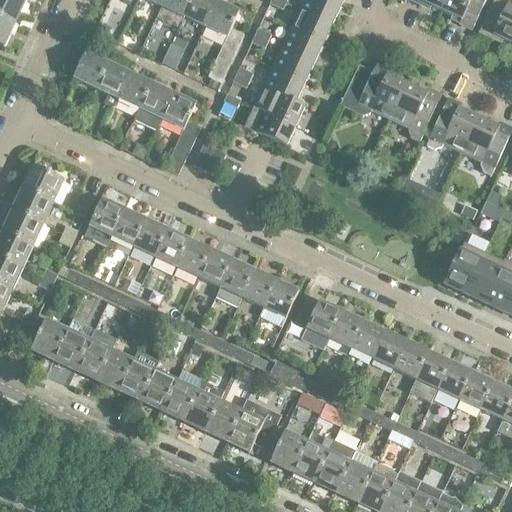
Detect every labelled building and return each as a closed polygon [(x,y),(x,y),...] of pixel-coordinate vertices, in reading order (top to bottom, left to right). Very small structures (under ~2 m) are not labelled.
[(0,0),(0,20),(15,28),(25,5),(13,0),(0,0)] [(140,0),(161,9),(164,0),(140,0)] [(191,0),(164,0),(161,9),(183,20),(191,0)] [(205,30),(217,5),(206,0),(191,0),(183,20),(205,30)] [(332,28),(341,9),(322,0),(306,0),(300,13),(332,28)] [(322,0),(341,9),(345,0),(322,0)] [(441,14),(447,0),(401,0),(420,9),(422,5),(441,14)] [(447,0),(441,14),(461,23),(459,27),(472,33),(487,0),(447,0)] [(511,46),(511,3),(510,3),(511,0),(496,0),(479,36),(492,43),(494,38),(511,46)] [(283,14),(287,7),(274,1),(270,8),(283,14)] [(239,15),(217,5),(205,30),(226,40),(208,80),(221,86),(244,38),(231,32),(239,15)] [(323,48),(332,28),(300,13),(291,33),(323,48)] [(0,48),(4,51),(15,28),(0,20),(0,48)] [(272,39),(259,32),(255,40),(268,46),(272,39)] [(314,67),(323,48),(291,33),(282,52),(314,67)] [(268,46),(255,40),(252,47),(265,53),(268,46)] [(171,47),(162,66),(175,72),(184,53),(171,47)] [(304,87),(314,67),(282,52),(273,72),(304,87)] [(85,56),(73,81),(95,91),(107,66),(85,56)] [(117,102),(129,76),(107,66),(95,91),(107,97),(103,106),(113,111),(117,102)] [(373,75),(359,69),(340,109),(362,119),(370,117),(371,114),(390,123),(407,88),(388,79),(390,74),(376,68),(373,75)] [(253,78),(240,72),(237,79),(250,85),(253,78)] [(296,105),(304,87),(273,72),(263,91),(295,106),(296,105)] [(151,87),(129,76),(117,102),(138,112),(139,112),(151,87)] [(247,92),(250,85),(237,79),(234,86),(247,92)] [(161,122),(173,97),(151,87),(139,112),(138,112),(134,122),(156,133),(161,122)] [(426,97),(407,88),(390,123),(409,132),(408,135),(411,142),(419,146),(441,98),(428,92),(426,97)] [(305,109),(296,105),(295,106),(263,91),(254,111),(295,130),(305,109)] [(195,108),(173,97),(161,122),(183,133),(188,124),(195,108)] [(241,105),(228,98),(225,106),(238,112),(241,105)] [(443,147),(462,156),(478,121),(459,112),(461,108),(448,102),(426,149),(434,153),(441,150),(443,147)] [(286,150),(295,130),(254,111),(245,130),(286,150)] [(490,180),(511,133),(511,131),(500,126),(498,130),(478,121),(462,156),(481,166),(480,168),(482,176),(490,180)] [(201,130),(197,129),(188,124),(183,133),(182,134),(196,140),(201,130)] [(191,150),(196,140),(182,134),(178,144),(191,150)] [(330,142),(325,155),(333,158),(337,152),(335,143),(330,142)] [(187,159),(191,150),(178,144),(174,153),(187,159)] [(137,146),(131,157),(143,162),(149,151),(137,146)] [(205,174),(215,152),(204,147),(194,169),(205,174)] [(216,179),(220,170),(226,158),(215,152),(205,174),(216,179)] [(183,168),(187,159),(174,153),(170,162),(183,168)] [(178,178),(183,168),(170,162),(165,172),(178,178)] [(32,169),(22,191),(54,207),(65,184),(32,169)] [(406,181),(400,194),(436,210),(442,197),(406,181)] [(54,207),(22,191),(11,213),(44,228),(54,207)] [(85,220),(95,199),(83,194),(73,215),(85,220)] [(491,194),(486,205),(496,210),(502,199),(491,194)] [(102,202),(84,239),(106,249),(106,248),(110,240),(123,212),(102,202)] [(485,205),(480,216),(499,224),(500,221),(504,213),(485,205)] [(465,208),(460,218),(473,223),(477,213),(465,208)] [(110,240),(106,248),(114,252),(118,244),(132,250),(145,223),(123,212),(110,240)] [(44,228),(11,213),(1,235),(34,250),(44,228)] [(511,226),(511,224),(511,217),(504,213),(500,221),(511,226)] [(132,250),(128,259),(149,269),(153,260),(154,260),(167,233),(145,223),(132,250)] [(67,229),(63,237),(74,243),(78,234),(67,229)] [(167,233),(154,260),(176,271),(189,243),(167,233)] [(34,250),(1,235),(0,237),(0,260),(23,272),(34,250)] [(70,251),(74,243),(63,237),(59,245),(70,251)] [(189,243),(176,271),(197,281),(210,253),(189,243)] [(464,245),(444,287),(465,297),(484,255),(467,247),(464,245)] [(210,253),(197,281),(219,291),(232,264),(210,253)] [(484,255),(465,297),(484,306),(504,264),(503,264),(484,255)] [(23,272),(0,260),(0,287),(13,294),(23,272)] [(504,264),(484,306),(504,315),(511,297),(511,265),(504,262),(503,264),(504,264)] [(219,291),(215,300),(237,311),(241,302),(254,274),(232,264),(219,291)] [(76,286),(81,277),(68,271),(64,280),(76,286)] [(46,273),(42,281),(53,286),(57,278),(46,273)] [(254,274),(241,302),(263,312),(276,284),(254,274)] [(87,291),(91,282),(81,277),(76,286),(87,291)] [(131,277),(124,293),(136,299),(144,283),(131,277)] [(49,294),(53,286),(42,281),(38,289),(49,294)] [(98,296),(102,287),(91,282),(87,291),(98,296)] [(263,312),(259,319),(281,330),(297,294),(276,284),(263,312)] [(13,294),(0,287),(0,314),(3,315),(13,294)] [(109,301),(113,292),(102,287),(98,296),(109,301)] [(120,306),(124,297),(113,292),(109,301),(120,306)] [(130,311),(134,302),(124,297),(120,306),(130,311)] [(141,316),(145,308),(134,302),(130,311),(141,316)] [(304,304),(294,325),(305,330),(300,342),(322,353),(327,342),(328,342),(341,314),(318,303),(316,309),(304,304)] [(152,321),(156,313),(145,308),(141,316),(152,321)] [(163,327),(167,318),(156,313),(152,321),(163,327)] [(341,314),(328,342),(349,352),(363,324),(341,314)] [(25,316),(21,324),(33,330),(37,321),(25,316)] [(174,331),(178,323),(167,318),(163,327),(174,331)] [(52,364),(67,332),(45,322),(30,353),(52,364)] [(74,374),(94,332),(72,322),(67,332),(52,364),(74,374)] [(184,336),(189,328),(178,323),(174,331),(184,336)] [(24,350),(33,330),(21,324),(12,345),(24,350)] [(363,324),(349,352),(371,362),(384,334),(363,324)] [(196,342),(200,333),(189,328),(184,336),(196,342)] [(96,384),(111,352),(115,342),(94,332),(74,374),(96,384)] [(207,347),(211,339),(200,333),(196,342),(207,347)] [(384,334),(371,362),(393,372),(406,344),(384,334)] [(218,352),(222,344),(211,339),(207,347),(218,352)] [(229,357),(233,349),(222,344),(218,352),(229,357)] [(406,344),(393,372),(415,383),(428,354),(406,344)] [(194,345),(190,355),(199,359),(203,348),(194,345)] [(239,362),(243,353),(233,349),(229,357),(239,362)] [(118,394),(132,362),(111,352),(96,384),(118,394)] [(139,405),(154,373),(159,363),(137,353),(132,362),(118,394),(139,405)] [(250,367),(254,358),(243,353),(239,362),(250,367)] [(415,383),(409,396),(431,406),(437,393),(450,365),(428,354),(415,383)] [(261,372),(265,363),(254,358),(250,367),(261,372)] [(271,377),(275,368),(265,363),(261,372),(271,377)] [(450,365),(437,393),(459,403),(472,375),(450,365)] [(276,366),(275,368),(271,377),(270,380),(291,390),(293,387),(297,379),(298,376),(276,366)] [(161,415),(176,383),(154,373),(139,405),(161,415)] [(472,375),(459,403),(480,413),(494,385),(472,375)] [(303,392),(307,383),(297,379),(293,387),(303,392)] [(183,425),(198,393),(176,383),(161,415),(183,425)] [(205,435),(220,403),(224,394),(202,383),(198,393),(183,425),(205,435)] [(315,398),(320,389),(307,383),(303,392),(315,398)] [(511,393),(494,385),(480,413),(502,423),(511,402),(511,393)] [(327,403),(331,395),(320,389),(315,398),(327,403)] [(338,408),(342,400),(331,395),(327,403),(338,408)] [(352,405),(342,400),(338,408),(348,413),(352,405)] [(502,423),(497,435),(511,441),(511,402),(502,423)] [(227,445),(242,414),(220,403),(205,435),(227,445)] [(247,403),(242,414),(227,445),(249,456),(253,447),(265,452),(281,419),(247,403)] [(360,419),(364,410),(352,405),(348,413),(360,419)] [(326,407),(320,419),(330,424),(336,412),(326,407)] [(370,424),(374,415),(364,410),(360,419),(370,424)] [(381,429),(386,420),(374,415),(370,424),(381,429)] [(392,434),(396,425),(386,420),(381,429),(392,434)] [(403,439),(407,430),(396,425),(392,434),(403,439)] [(414,444),(418,435),(407,430),(403,439),(414,444)] [(285,434),(270,466),(291,476),(307,444),(285,434)] [(425,449),(429,440),(418,435),(414,444),(425,449)] [(307,444),(291,476),(313,486),(328,454),(333,443),(325,439),(320,450),(307,444)] [(435,454),(439,445),(429,440),(425,449),(435,454)] [(328,454),(313,486),(335,496),(350,464),(355,453),(333,443),(328,454)] [(451,451),(439,445),(435,454),(447,459),(451,451)] [(457,464),(461,456),(451,451),(447,459),(457,464)] [(468,469),(472,461),(461,456),(457,464),(468,469)] [(479,474),(483,466),(472,461),(468,469),(479,474)] [(350,464),(335,496),(357,507),(372,475),(350,464)] [(489,479),(493,471),(483,466),(479,474),(489,479)] [(372,475),(357,507),(367,511),(380,511),(397,477),(391,472),(383,469),(375,467),(372,475)] [(501,485),(505,476),(493,471),(489,479),(501,485)] [(397,477),(380,511),(407,511),(421,484),(399,474),(397,477)] [(421,484),(407,511),(434,511),(442,494),(421,484)] [(442,494),(434,511),(460,511),(462,508),(454,500),(452,501),(442,496),(443,495),(442,494)]
